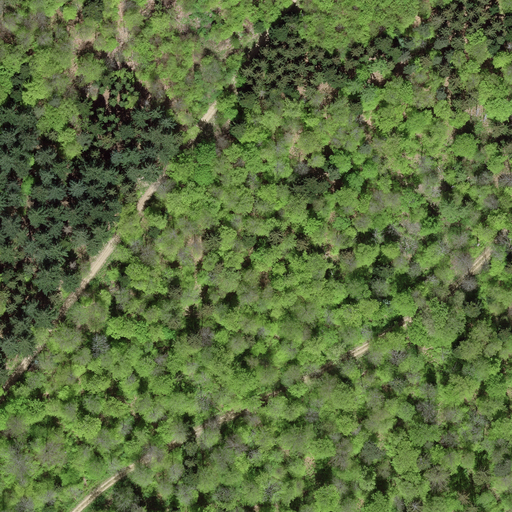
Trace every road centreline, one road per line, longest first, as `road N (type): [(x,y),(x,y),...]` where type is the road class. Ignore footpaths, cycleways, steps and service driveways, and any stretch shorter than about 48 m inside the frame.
road 1 (track): [(78,511),(115,479),(390,333),(451,291),(511,229)]
road 2 (track): [(0,393),(292,0)]
